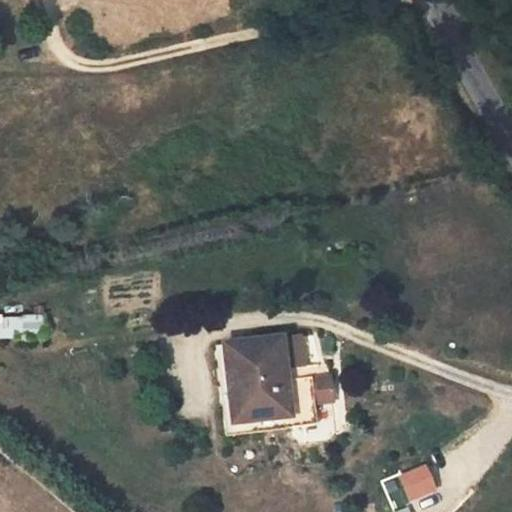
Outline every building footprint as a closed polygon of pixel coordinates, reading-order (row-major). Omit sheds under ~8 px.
[(0,336),(41,337),(42,315),(0,314),(0,336)] [(299,336),(222,345),(231,423),(225,424),(227,436),(277,430),(317,424),(314,403),(311,378),(285,382),(283,369),(303,366),(299,336)] [(225,424),(231,423),(222,345),(215,347),(225,424)] [(330,376),(311,378),(314,403),(333,401),(330,376)] [(425,466),(400,475),(409,501),(435,491),(425,466)]
